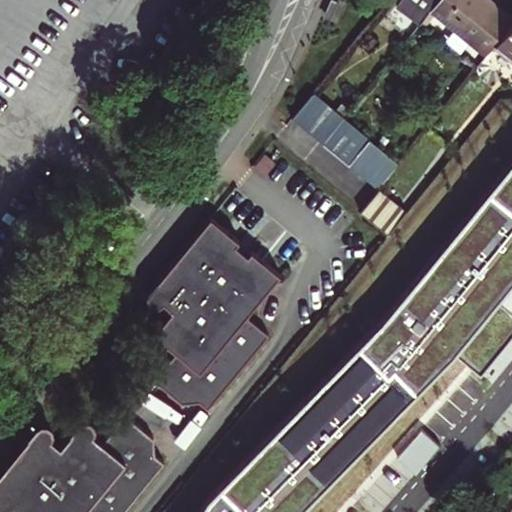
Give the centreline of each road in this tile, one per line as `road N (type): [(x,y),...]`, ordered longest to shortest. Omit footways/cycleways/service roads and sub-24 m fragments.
road 1 (unknown): [(151,511),(336,275),(330,244),(311,222),(219,143)]
road 2 (tertiary): [(0,421),(186,189),(259,77)]
